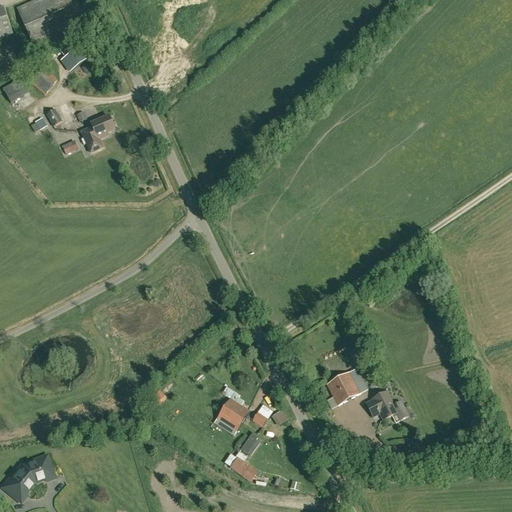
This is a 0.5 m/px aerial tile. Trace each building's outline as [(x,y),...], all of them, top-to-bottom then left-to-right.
[(74,0),(39,0),(17,10),(33,48),(85,25),(74,0)] [(0,7),(0,39),(15,33),(4,6),(0,7)] [(82,64),(77,53),(63,60),(68,71),(82,64)] [(31,84),(45,96),(59,78),(46,67),(42,71),(31,84)] [(11,105),(28,94),(20,80),(3,90),(11,105)] [(47,116),(54,128),(62,123),(56,112),(47,116)] [(91,126),(93,129),(82,134),(91,154),(103,149),(99,141),(109,137),(108,134),(115,131),(109,117),(91,126)] [(46,118),(33,124),(37,133),(50,127),(46,118)] [(62,147),(66,155),(70,154),(76,151),(72,143),(62,147)] [(361,395),(349,374),(327,386),(333,398),(327,402),(332,411),(361,395)] [(151,400),(156,406),(165,397),(159,391),(151,400)] [(376,400),(375,400),(366,405),(373,418),(383,413),(387,420),(392,417),(396,425),(401,422),(399,420),(407,415),(400,403),(394,406),(387,392),(375,398),(376,400)] [(250,414),(241,408),(230,400),(217,420),(237,433),(250,414)] [(262,428),(273,412),(263,406),(252,422),(262,428)] [(246,457),(258,439),(249,433),(237,451),(246,457)] [(374,464),(379,452),(354,443),(350,455),(374,464)] [(14,476),(3,489),(22,505),(29,497),(27,495),(35,486),(45,482),(45,484),(55,480),(47,457),(33,462),(22,466),(21,464),(12,474),(14,476)] [(230,468),(243,477),(249,468),(239,460),(237,459),(230,468)] [(298,492),(300,486),(292,483),(290,490),(298,492)]
